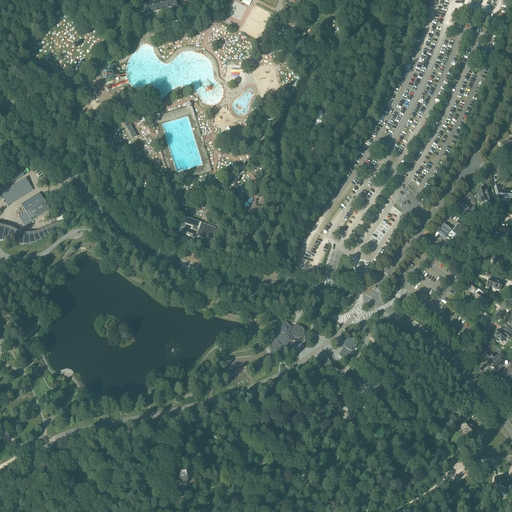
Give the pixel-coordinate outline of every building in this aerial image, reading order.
[(158,0),(148,3),(148,2),(143,4),(146,15),(150,14),(151,14),(151,13),(174,7),(174,8),(180,6),(178,0),(200,0),(201,0),(158,0)] [(317,111),(314,128),(320,129),(323,112),(317,111)] [(137,137),(129,123),(125,126),(133,140),(137,137)] [(511,141),(511,135),(510,137),(511,139),(501,144),(502,146),(500,147),(504,153),(507,151),(508,151),(511,148),(511,142),(511,141)] [(243,166),(249,171),(255,165),(249,160),(243,166)] [(24,174),(22,171),(3,183),(5,186),(6,188),(25,176),(24,174)] [(33,191),(26,179),(1,195),(8,206),(33,191)] [(501,197),(501,199),(510,200),(511,192),(500,191),(498,186),(493,187),(496,198),(499,198),(499,197),(501,197)] [(488,188),(484,189),(482,189),(482,188),(478,189),(478,191),(476,191),(477,195),(476,195),(477,199),(479,199),(480,204),(486,202),(487,205),(493,203),(488,188)] [(40,195),(22,206),(27,214),(45,203),(40,195)] [(267,200),(263,197),(257,203),(256,201),(246,213),(253,220),(263,208),(262,207),(267,200)] [(461,203),(461,204),(457,208),(463,213),(464,212),(468,215),(471,212),(473,211),(474,214),(478,212),(475,207),(472,208),(471,207),(471,208),(464,201),(462,201),(461,203)] [(50,212),(45,203),(27,214),(20,219),(25,227),(50,212)] [(509,228),(506,228),(506,227),(506,228),(504,228),(504,227),(502,227),(501,227),(502,224),(501,223),(503,216),(498,215),(493,219),(492,222),(492,225),(489,225),(488,232),(493,233),(493,234),(494,234),(494,237),(498,237),(498,235),(499,235),(500,234),(508,235),(508,234),(509,234),(510,230),(509,230),(509,228)] [(179,233),(196,239),(205,242),(207,238),(208,238),(212,240),(216,229),(204,225),(186,218),(184,222),(184,224),(182,224),(181,226),(180,230),(179,233)] [(447,227),(444,224),(437,233),(441,236),(445,239),(452,230),(447,227)] [(0,239),(2,239),(4,240),(6,240),(8,240),(11,241),(13,241),(15,242),(16,243),(18,243),(20,243),(24,243),(30,242),(35,240),(40,238),(44,234),(42,230),(38,232),(34,233),(34,232),(33,232),(30,233),(29,233),(26,233),(25,232),(22,232),(21,232),(21,231),(18,230),(17,230),(12,228),(6,226),(1,225),(0,225),(0,239)] [(464,225),(462,228),(458,225),(452,233),(451,232),(449,235),(450,236),(449,236),(456,241),(454,243),(457,246),(462,240),(461,239),(468,229),(464,225)] [(504,264),(494,261),(493,268),(503,270),(504,264)] [(502,285),(493,281),(489,280),(486,288),(491,289),(491,288),(500,291),(502,285)] [(471,283),(466,288),(473,294),(474,293),(476,295),(478,292),(482,296),(483,294),(471,283)] [(476,295),(473,298),(477,301),(484,307),(484,306),(485,307),(486,306),(487,305),(486,304),(488,302),(485,299),(482,296),(478,292),(476,295)] [(305,331),(304,330),(304,329),(303,328),(302,328),(301,327),(300,327),(299,327),(298,327),(296,327),(295,328),(294,328),(294,329),(293,330),(291,329),(289,328),(289,327),(288,327),(288,326),(287,325),(286,325),(285,324),(284,324),(283,324),(282,324),(281,324),(280,324),(279,325),(278,325),(277,326),(277,327),(276,328),(276,329),(276,330),(276,333),(276,334),(276,335),(275,336),(275,338),(274,340),(273,342),(272,343),(271,345),(271,346),(270,347),(270,348),(270,349),(270,350),(270,351),(271,352),(271,353),(272,354),(273,354),(274,355),(275,355),(276,355),(277,356),(278,356),(279,355),(280,355),(281,354),(282,354),(282,353),(283,352),(285,348),(288,342),(289,341),(290,341),(299,341),(300,341),(302,340),(303,339),(304,338),(305,337),(305,336),(305,334),(305,333),(305,332),(305,331)] [(500,341),(502,343),(506,338),(508,340),(511,336),(506,332),(504,335),(499,330),(494,336),(498,339),(497,339),(497,340),(497,341),(498,342),(499,342),(500,342),(500,341)] [(346,342),(346,343),(345,343),(345,344),(345,345),(345,346),(345,347),(346,348),(346,349),(347,349),(348,350),(347,351),(347,352),(347,353),(344,353),(343,353),(340,357),(345,361),(345,362),(353,352),(357,343),(357,344),(354,343),(354,342),(353,341),(352,341),(351,341),(351,340),(350,340),(349,340),(349,341),(348,341),(347,341),(346,342)] [(482,358),(482,357),(486,361),(489,358),(491,361),(496,356),(494,354),(492,356),(487,350),(487,351),(484,348),(479,353),(479,354),(479,355),(479,356),(479,357),(480,357),(481,358),(482,358)] [(492,361),(494,363),(490,367),(495,372),(504,365),(501,361),(504,358),(501,354),(492,361)] [(327,356),(315,365),(318,369),(321,367),(323,371),(333,364),(331,361),(327,356)] [(218,378),(221,383),(222,382),(223,381),(244,373),(245,373),(246,373),(247,373),(248,372),(249,372),(249,371),(250,370),(265,363),(263,358),(262,359),(261,359),(249,364),(248,365),(247,365),(246,365),(245,365),(244,365),(243,365),(243,366),(242,366),(242,367),(241,368),(233,371),(232,371),(231,372),(225,374),(224,374),(223,374),(222,374),(218,377),(218,378)] [(506,385),(511,379),(511,363),(511,364),(502,372),(504,375),(500,379),(506,385)] [(356,372),(348,377),(357,390),(361,388),(362,390),(367,387),(359,375),(358,376),(356,372)] [(452,414),(444,421),(449,427),(450,426),(452,428),(458,423),(456,421),(457,421),(452,414)] [(470,424),(468,421),(460,428),(463,431),(464,431),(467,434),(466,435),(469,439),(478,432),(474,428),(474,429),(470,424)] [(508,487),(511,487),(511,480),(505,479),(505,478),(499,478),(499,479),(495,478),(494,485),(498,486),(498,488),(507,489),(508,487)]
